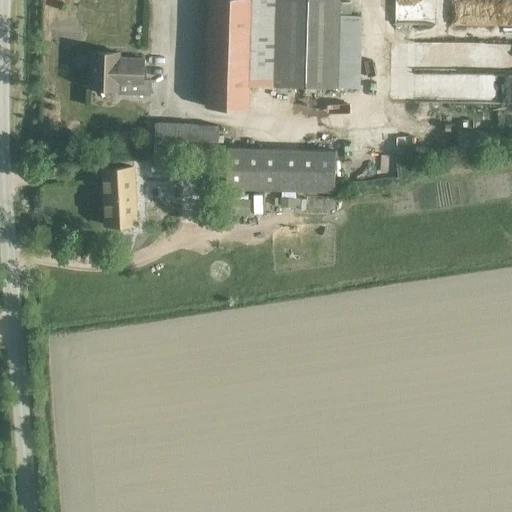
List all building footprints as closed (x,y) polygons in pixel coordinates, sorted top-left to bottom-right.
[(249,85),(337,87),(359,87),(361,13),(351,13),(351,0),(208,0),(206,107),(249,108),(249,85)] [(143,80),(144,59),(120,58),(120,53),(92,52),(90,87),(118,88),(118,93),(151,94),(152,80),(143,80)] [(217,153),(218,125),(156,124),(155,151),(217,153)] [(335,191),(336,151),(228,147),(227,188),(335,191)] [(180,171),(180,158),(155,157),(155,170),(180,171)] [(106,225),(136,223),(133,167),(107,168),(107,180),(103,180),(106,225)]
